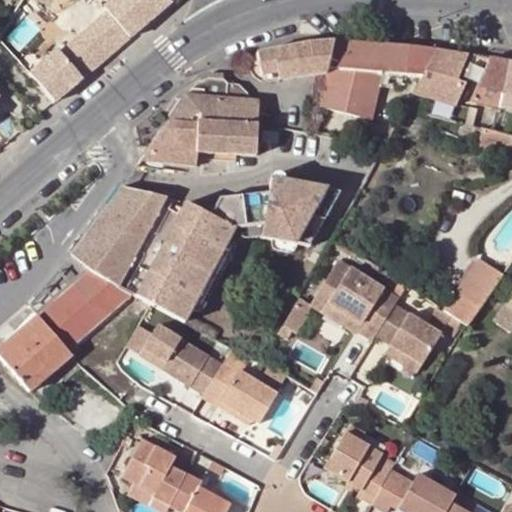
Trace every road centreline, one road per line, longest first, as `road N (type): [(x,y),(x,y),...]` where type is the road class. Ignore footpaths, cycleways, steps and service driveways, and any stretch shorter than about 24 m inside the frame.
road 1 (residential): [(0,301),(136,157),(137,127),(117,100)]
road 2 (residential): [(0,384),(65,440),(98,511)]
road 3 (tertiary): [(117,100),(0,198)]
road 4 (tertiary): [(212,24),(117,100)]
